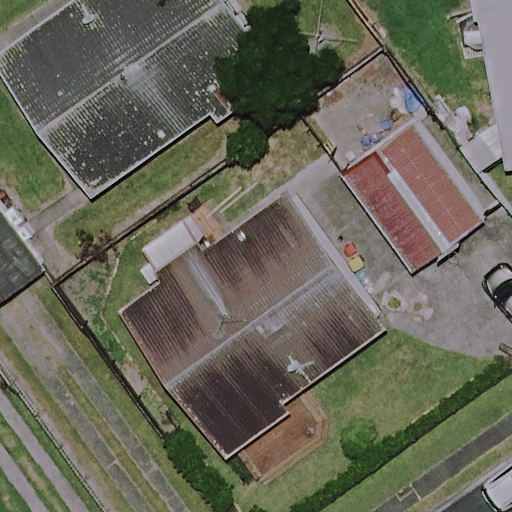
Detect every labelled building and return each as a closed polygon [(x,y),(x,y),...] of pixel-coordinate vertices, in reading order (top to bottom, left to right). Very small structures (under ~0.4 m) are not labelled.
[(276,74),(228,0),(80,0),(4,49),(95,191),(276,74)] [(511,165),(511,0),(473,0),(505,167),(511,165)] [(479,223),(385,68),(312,113),(406,267),(479,223)] [(111,320),(227,466),(298,410),(290,401),(383,327),(327,257),(370,223),(316,156),(148,290),(111,320)] [(0,296),(34,272),(0,224),(0,296)]
